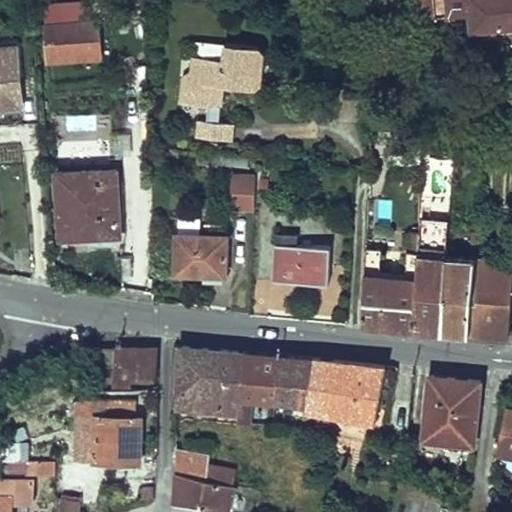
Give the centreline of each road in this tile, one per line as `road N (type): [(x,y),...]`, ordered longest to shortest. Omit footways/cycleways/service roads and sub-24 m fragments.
road 1 (tertiary): [(511,363),(44,305)]
road 2 (unknown): [(137,78),(132,319)]
